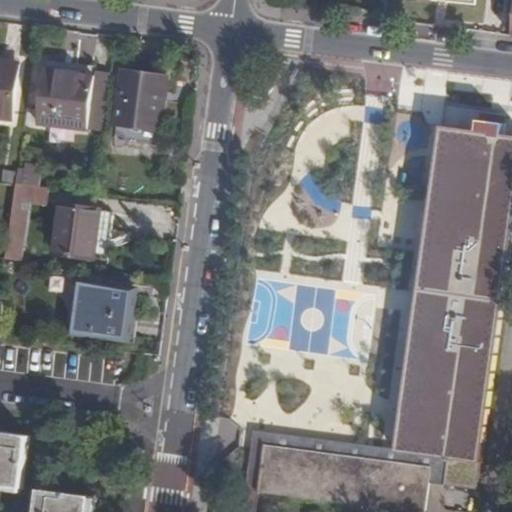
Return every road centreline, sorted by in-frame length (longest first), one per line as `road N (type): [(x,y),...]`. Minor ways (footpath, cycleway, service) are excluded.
road 1 (residential): [(232,33),(178,412)]
road 2 (tertiary): [(232,33),(511,68)]
road 3 (tertiary): [(0,1),(232,33)]
road 4 (residential): [(0,385),(178,412)]
